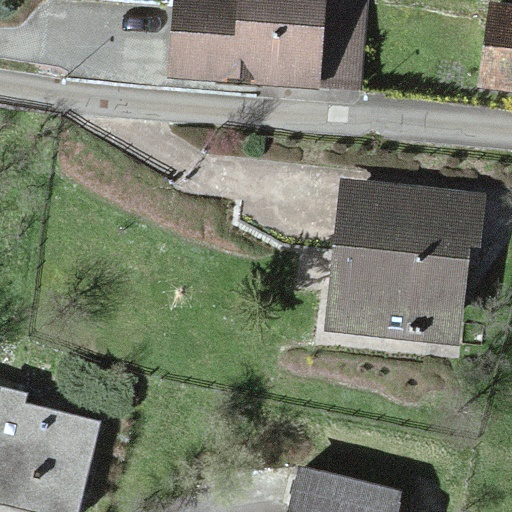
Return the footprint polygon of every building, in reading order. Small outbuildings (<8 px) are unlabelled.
[(172,0),(167,79),(360,93),(366,0),(172,0)] [(511,5),(489,2),(478,90),(511,93),(511,5)] [(340,179),(324,332),(458,346),(468,245),(480,246),(486,194),(340,179)] [(0,398),(0,498),(60,511),(82,511),(103,422),(0,398)] [(305,471),(292,511),(407,511),(411,501),(305,471)]
